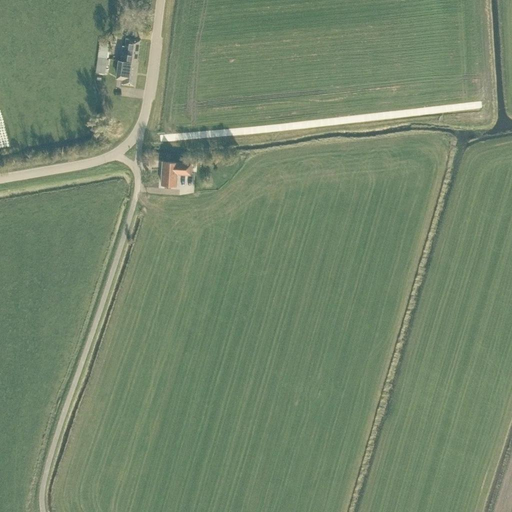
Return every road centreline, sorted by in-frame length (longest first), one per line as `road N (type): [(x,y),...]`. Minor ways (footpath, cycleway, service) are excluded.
road 1 (unclassified): [(43,511),(137,176)]
road 2 (tertiary): [(138,133),(160,0)]
